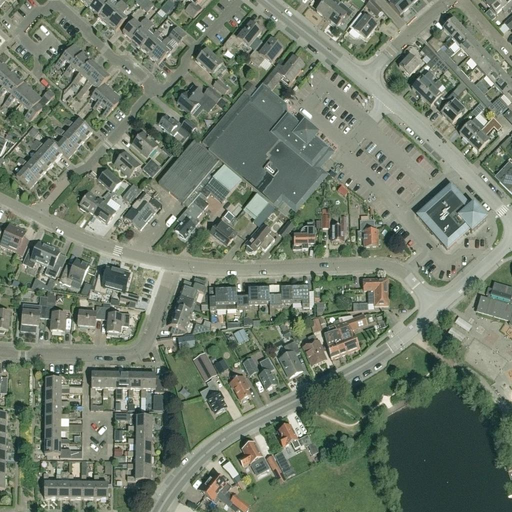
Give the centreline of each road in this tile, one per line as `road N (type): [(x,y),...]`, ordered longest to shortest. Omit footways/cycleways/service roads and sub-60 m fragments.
road 1 (secondary): [(159,511),(227,438),(396,342),(438,306)]
road 2 (residential): [(438,306),(391,267),(173,263)]
road 3 (residential): [(0,352),(136,352),(173,263)]
road 4 (secondary): [(511,221),(365,81)]
road 5 (residential): [(36,221),(153,93)]
road 6 (residential): [(173,263),(126,256),(36,221)]
road 7 (residential): [(153,93),(51,5)]
road 8 (secondary): [(365,81),(263,0)]
road 9 (residential): [(153,93),(164,90),(238,0)]
